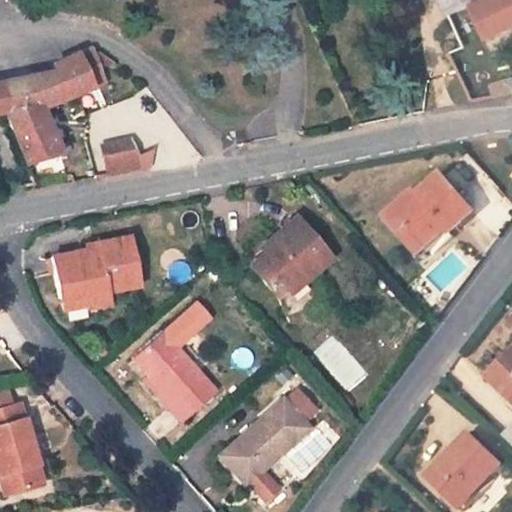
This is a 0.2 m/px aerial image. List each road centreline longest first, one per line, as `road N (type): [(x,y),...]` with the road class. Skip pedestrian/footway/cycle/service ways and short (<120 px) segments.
road 1 (unclassified): [(1,219),(511,114)]
road 2 (unclassified): [(1,219),(13,291),(200,511)]
road 3 (residential): [(511,255),(318,511)]
road 4 (unknown): [(208,175),(152,86),(125,67),(70,53),(0,57)]
